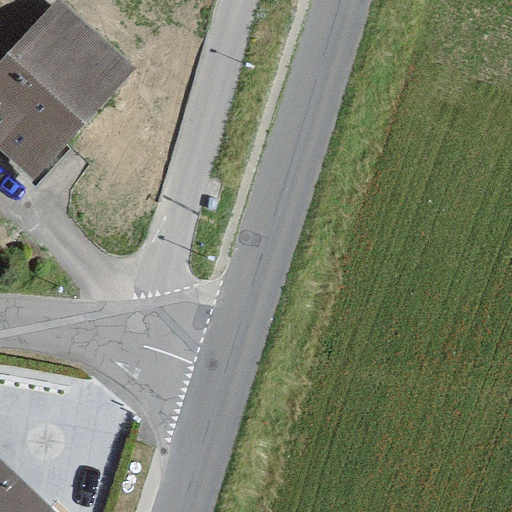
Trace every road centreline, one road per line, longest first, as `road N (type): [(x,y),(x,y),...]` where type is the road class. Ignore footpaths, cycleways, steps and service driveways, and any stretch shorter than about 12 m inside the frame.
road 1 (tertiary): [(336,0),(226,375)]
road 2 (residential): [(170,353),(173,216),(235,0)]
road 3 (residential): [(0,316),(80,325),(170,353)]
road 4 (tertiary): [(226,375),(183,511)]
